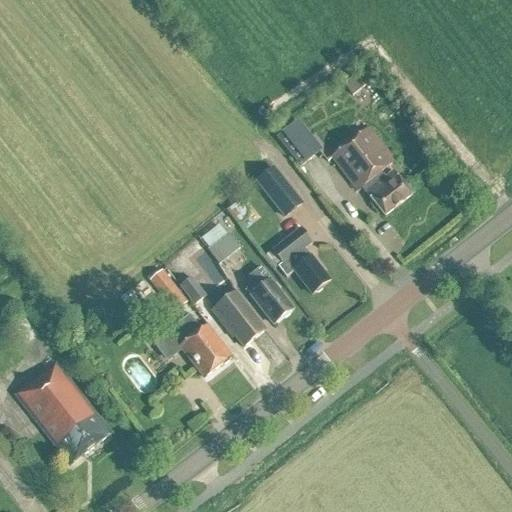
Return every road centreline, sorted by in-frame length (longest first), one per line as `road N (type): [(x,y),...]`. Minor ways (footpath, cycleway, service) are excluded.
road 1 (tertiary): [(133,511),(389,312)]
road 2 (unclassified): [(511,469),(389,312)]
road 3 (tertiary): [(389,312),(511,214)]
